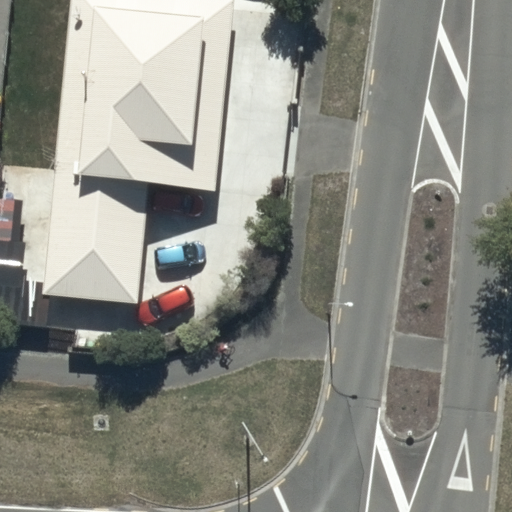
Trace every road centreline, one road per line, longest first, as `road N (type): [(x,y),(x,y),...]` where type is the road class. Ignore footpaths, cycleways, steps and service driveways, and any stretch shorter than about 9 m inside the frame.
road 1 (residential): [(510,0),(450,511)]
road 2 (residential): [(347,436),(413,0)]
